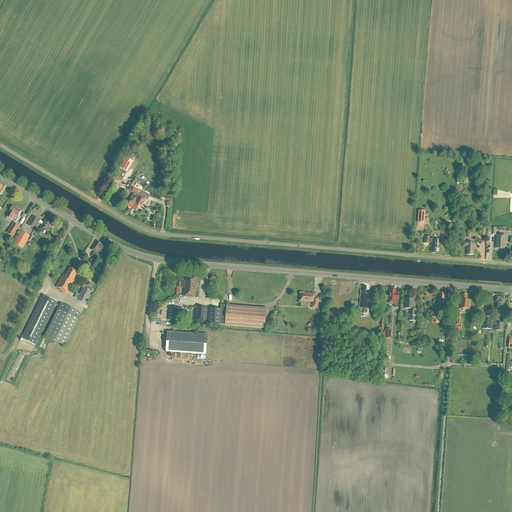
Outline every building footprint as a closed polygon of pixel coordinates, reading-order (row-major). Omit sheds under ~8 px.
[(116,175),(115,176),(122,180),(123,178),(126,173),(119,169),(116,175)] [(131,200),(127,207),(131,209),(135,203),(135,202),(139,195),(144,188),(146,184),(145,182),(144,181),(143,181),(141,181),(140,182),(139,185),(133,182),(128,191),(133,193),(130,199),(131,200)] [(135,203),(131,209),(136,212),(138,207),(139,206),(141,207),(146,199),(139,195),(135,202),(135,203)] [(13,206),(9,212),(6,217),(11,220),(14,215),(17,217),(21,211),(13,206)] [(122,206),(120,209),(129,214),(130,212),(122,206)] [(418,210),(417,223),(424,224),(425,211),(418,210)] [(40,221),(38,223),(42,225),(40,228),(41,229),(39,231),(43,234),(45,231),(48,233),(54,223),(53,222),(55,218),(50,214),(47,219),(46,218),(43,223),(40,221)] [(38,223),(40,221),(33,217),(28,225),(34,229),(38,223)] [(7,234),(13,237),(19,227),(13,223),(7,234)] [(21,231),(14,243),(22,249),(30,236),(21,231)] [(496,235),(495,249),(504,249),(505,236),(496,235)] [(431,253),(436,254),(436,252),(439,252),(439,248),(438,248),(438,239),(433,239),(432,239),(429,239),(429,236),(424,236),(424,244),(429,244),(429,243),(431,243),(430,252),(432,252),(431,253)] [(101,244),(96,241),(90,250),(97,254),(99,249),(101,251),(104,246),(101,245),(101,244)] [(466,255),(472,256),(473,244),(463,243),(462,247),(467,247),(466,255)] [(59,290),(67,294),(74,281),(73,280),(77,272),(70,268),(65,276),(63,274),(56,287),(59,289),(59,290)] [(185,282),(177,282),(177,287),(184,288),(183,297),(187,297),(195,298),(196,283),(195,283),(196,278),(186,277),(185,282)] [(366,287),(360,286),(360,291),(359,308),(368,309),(370,292),(366,291),(366,287)] [(83,288),(77,300),(86,305),(92,293),(83,288)] [(395,294),(396,289),(389,289),(389,296),(388,300),(388,304),(394,304),(398,304),(398,300),(399,294),(395,294)] [(317,308),(318,298),(314,298),(315,295),(300,294),(300,301),(312,302),(312,308),(317,308)] [(445,294),(439,294),(438,302),(440,303),(440,306),(442,306),(442,311),(447,311),(448,303),(444,303),(445,294)] [(470,301),(466,300),(467,295),(462,294),(462,295),(461,295),(459,309),(469,310),(470,301)] [(35,345),(57,302),(43,295),(21,338),(35,345)] [(504,298),(495,297),(495,303),(496,303),(495,309),(502,309),(503,304),(504,298)] [(414,322),(415,316),(416,309),(413,309),(413,300),(405,299),(404,300),(404,303),(405,304),(405,309),(410,309),(409,321),(414,322)] [(65,346),(81,314),(61,303),(45,336),(65,346)] [(493,312),(494,304),(485,303),(485,312),(493,312)] [(221,306),(221,309),(220,325),(225,325),(224,325),(264,329),(266,309),(226,305),(226,306),(221,306)] [(180,321),(181,308),(169,307),(168,320),(180,321)] [(195,307),(194,323),(206,324),(207,308),(195,307)] [(221,309),(209,308),(208,324),(220,325),(221,309)] [(491,330),(492,318),(482,317),(481,329),(491,330)] [(498,346),(504,346),(505,329),(502,329),(503,324),(495,323),(495,331),(499,331),(498,346)] [(207,335),(167,332),(165,352),(206,355),(207,335)]
